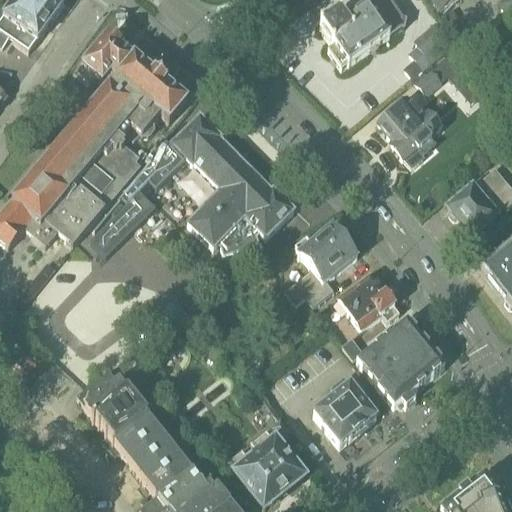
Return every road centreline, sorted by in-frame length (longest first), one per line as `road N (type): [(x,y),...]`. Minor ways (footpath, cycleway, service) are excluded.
road 1 (tertiary): [(207,40),(384,221),(500,394)]
road 2 (residential): [(500,394),(354,511)]
road 3 (residential): [(0,142),(99,0)]
